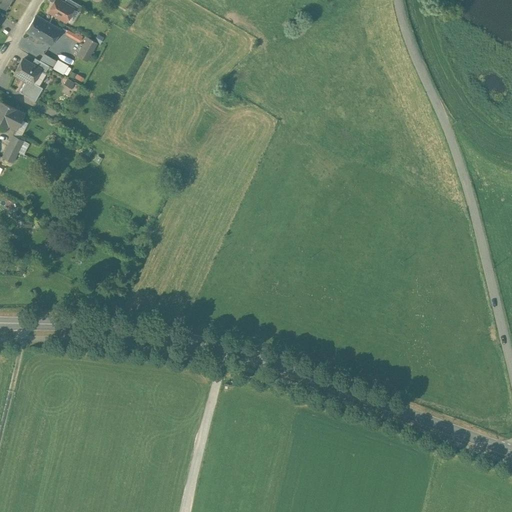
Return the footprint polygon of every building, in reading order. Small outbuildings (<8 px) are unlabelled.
[(0,0),(0,5),(6,9),(11,0),(0,0)] [(64,3),(58,0),(54,0),(49,11),(66,21),(73,9),(73,8),(64,3)] [(82,7),(70,0),(65,0),(64,3),(73,8),(73,9),(79,12),(82,7)] [(60,29),(36,15),(26,32),(49,45),(60,29)] [(66,34),(80,41),(83,36),(68,29),(66,34)] [(88,38),(77,56),(86,61),(97,43),(88,38)] [(43,53),(39,61),(49,66),(52,68),(56,61),(43,53)] [(39,61),(35,58),(31,64),(40,69),(40,70),(45,73),(49,66),(48,66),(39,61)] [(31,64),(22,59),(14,73),(31,84),(40,70),(40,69),(31,64)] [(25,114),(0,101),(0,124),(5,128),(7,124),(17,129),(22,120),(25,114)] [(22,120),(17,129),(14,136),(20,139),(28,123),(22,120)] [(17,151),(22,140),(20,139),(14,136),(12,135),(7,146),(17,151)] [(29,143),(22,140),(17,151),(23,154),(29,143)] [(43,151),(31,145),(27,153),(40,159),(43,151)] [(17,151),(7,146),(2,157),(12,162),(17,151)] [(34,161),(27,157),(22,167),(29,171),(34,161)]
